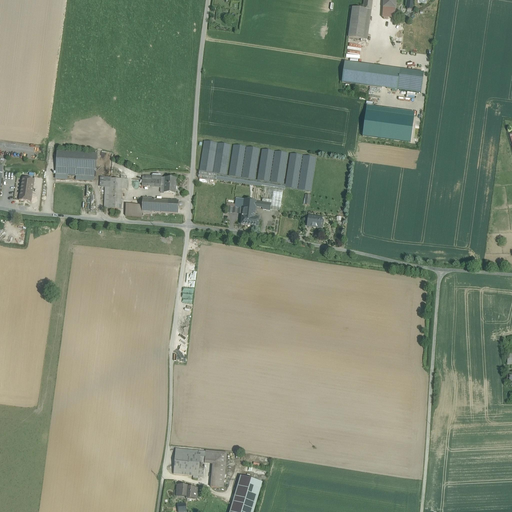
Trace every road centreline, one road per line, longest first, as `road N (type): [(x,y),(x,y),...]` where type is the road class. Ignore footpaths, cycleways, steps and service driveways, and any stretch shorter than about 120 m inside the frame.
road 1 (residential): [(188,225),(511,274)]
road 2 (residential): [(188,225),(158,511)]
road 3 (track): [(419,511),(440,269)]
road 4 (residential): [(208,0),(188,225)]
road 5 (residential): [(0,207),(188,225)]
